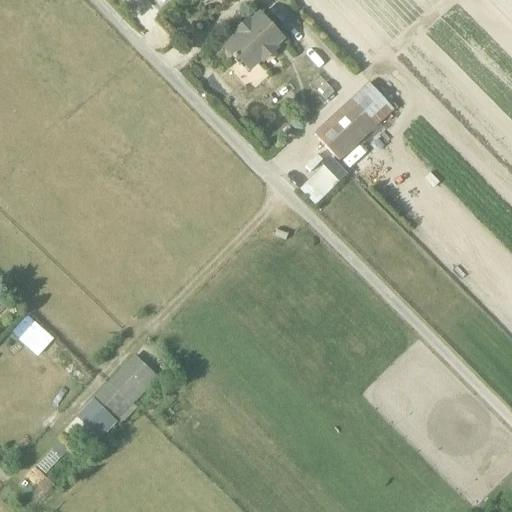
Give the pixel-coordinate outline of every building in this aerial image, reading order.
[(272,48),(281,40),(260,16),(250,25),(247,22),(236,32),(239,35),(224,49),(233,58),(232,58),(234,61),(238,58),(249,69),(260,59),(263,62),(274,51),(272,48)] [(393,111),(369,85),(314,136),(338,162),(393,111)] [(314,206),(340,181),(331,172),(329,174),(323,167),(299,190),(314,206)] [(108,386),(129,407),(156,379),(134,358),(108,386)] [(114,422),(129,407),(108,386),(93,402),(114,422)]
